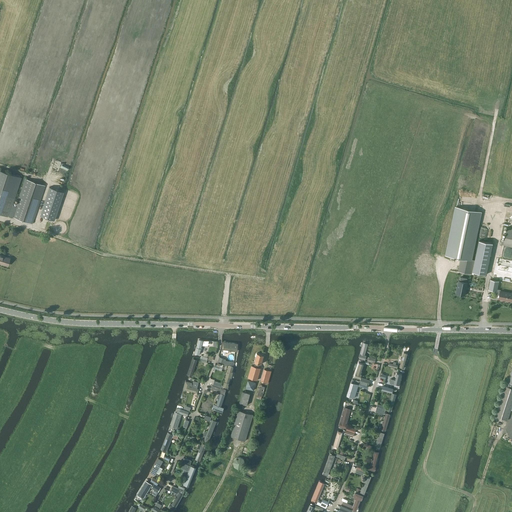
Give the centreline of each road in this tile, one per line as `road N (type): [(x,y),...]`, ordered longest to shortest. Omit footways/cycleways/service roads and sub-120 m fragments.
road 1 (track): [(0,217),(104,254),(250,277)]
road 2 (track): [(0,165),(46,178),(107,0)]
road 3 (unclassified): [(221,325),(73,323),(0,309)]
road 4 (unclassified): [(148,511),(220,345),(221,325)]
road 5 (unclassified): [(331,511),(387,328)]
road 6 (track): [(457,491),(430,479),(425,464),(449,376),(435,357),(439,329)]
road 7 (unclassified): [(387,328),(221,325)]
road 8 (unclassified): [(511,330),(387,328)]
road 9 (track): [(251,404),(248,441),(237,443),(204,511)]
